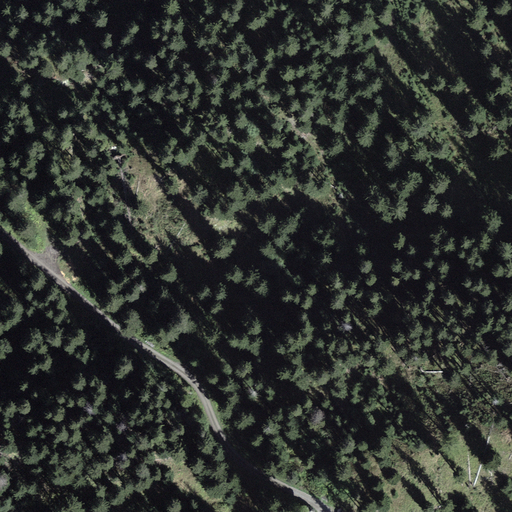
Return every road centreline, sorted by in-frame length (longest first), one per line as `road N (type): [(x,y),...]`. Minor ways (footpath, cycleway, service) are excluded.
road 1 (track): [(0,230),(120,331),(191,377),(238,458),(326,511)]
road 2 (track): [(395,0),(425,95),(511,218)]
